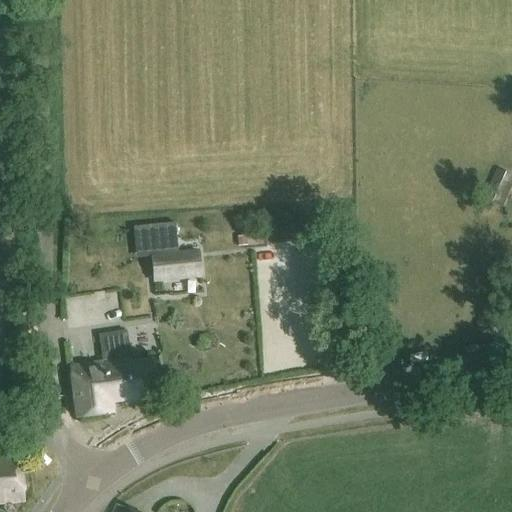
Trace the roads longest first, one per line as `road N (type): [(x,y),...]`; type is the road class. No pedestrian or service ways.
road 1 (unclassified): [(91,484),(171,430),(251,409),(511,371)]
road 2 (unclassified): [(60,440),(41,235),(36,0)]
